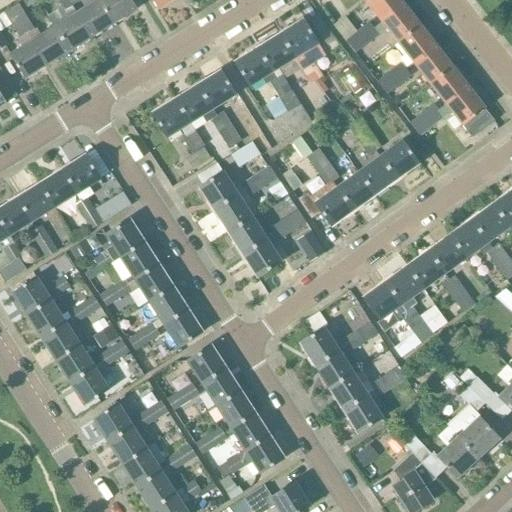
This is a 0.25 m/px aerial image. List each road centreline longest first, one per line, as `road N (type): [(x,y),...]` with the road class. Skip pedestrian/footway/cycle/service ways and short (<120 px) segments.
road 1 (residential): [(247,346),(511,146)]
road 2 (residential): [(247,346),(87,104)]
road 3 (residential): [(355,511),(247,346)]
road 4 (residential): [(87,104),(252,0)]
road 5 (unclassified): [(99,511),(0,353)]
